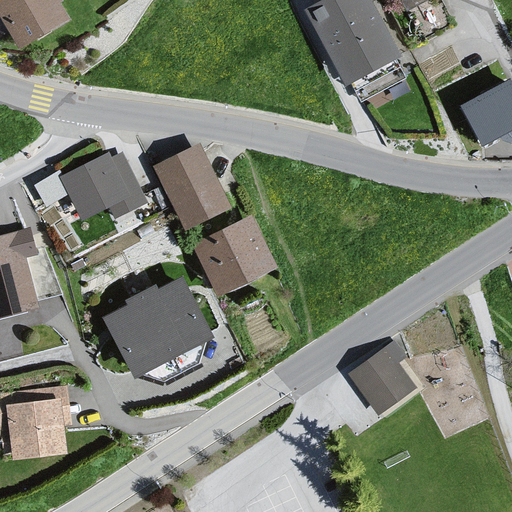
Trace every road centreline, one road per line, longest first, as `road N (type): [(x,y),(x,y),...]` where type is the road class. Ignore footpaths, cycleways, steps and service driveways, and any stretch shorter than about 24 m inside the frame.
road 1 (tertiary): [(79,511),(463,263)]
road 2 (residential): [(511,181),(433,177),(214,124),(76,106)]
road 3 (residential): [(463,263),(511,441)]
